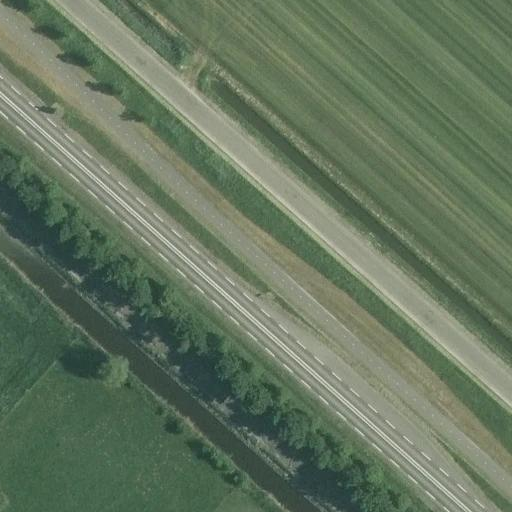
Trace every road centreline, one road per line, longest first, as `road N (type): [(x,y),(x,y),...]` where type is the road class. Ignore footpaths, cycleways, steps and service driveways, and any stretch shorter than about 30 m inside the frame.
road 1 (primary): [(470,511),(0,88)]
road 2 (unclassified): [(511,393),(71,0)]
